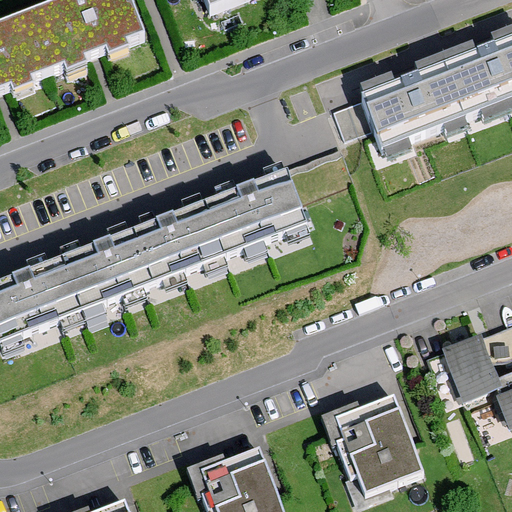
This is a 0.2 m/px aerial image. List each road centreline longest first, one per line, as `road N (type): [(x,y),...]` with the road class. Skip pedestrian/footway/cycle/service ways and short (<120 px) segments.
road 1 (residential): [(511,270),(333,339),(284,368),(0,473)]
road 2 (residential): [(450,0),(0,174)]
